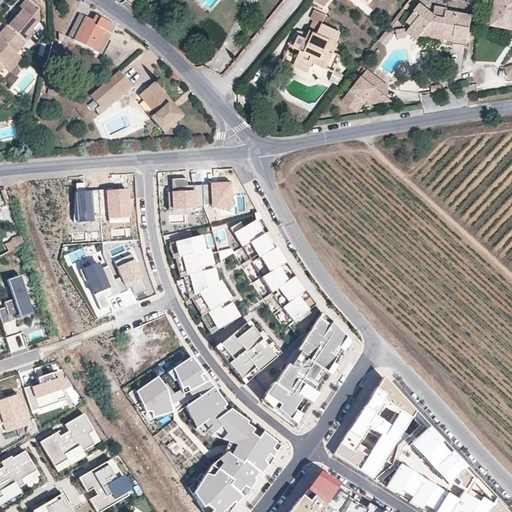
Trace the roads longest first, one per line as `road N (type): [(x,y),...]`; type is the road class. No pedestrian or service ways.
road 1 (residential): [(511,107),(260,151)]
road 2 (residential): [(260,151),(280,210),(376,341)]
road 3 (track): [(362,131),(385,168),(511,279)]
road 4 (residential): [(306,450),(222,378),(173,301)]
road 5 (residential): [(376,341),(511,482)]
road 6 (residential): [(100,0),(148,33),(213,102)]
road 7 (residential): [(148,159),(0,172)]
road 8 (residential): [(173,301),(153,226),(148,159)]
road 9 (residential): [(296,0),(213,102)]
road 10 (residential): [(306,450),(376,341)]
